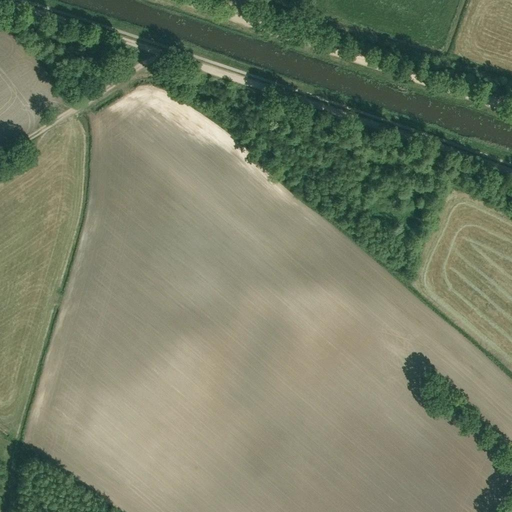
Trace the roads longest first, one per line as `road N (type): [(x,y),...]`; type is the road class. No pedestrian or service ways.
road 1 (track): [(511,172),(158,51)]
road 2 (track): [(187,0),(511,107)]
road 3 (track): [(0,157),(158,51)]
road 4 (track): [(158,51),(0,0)]
